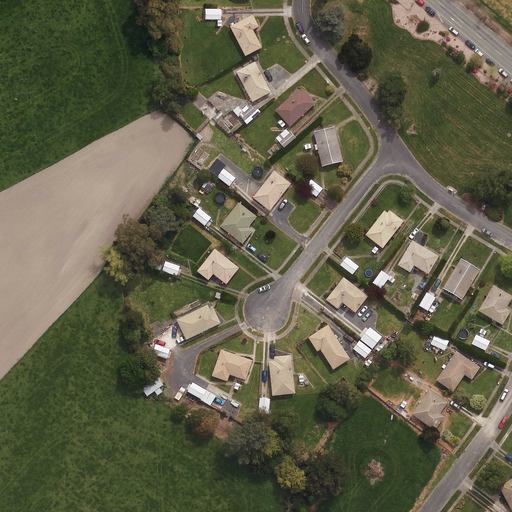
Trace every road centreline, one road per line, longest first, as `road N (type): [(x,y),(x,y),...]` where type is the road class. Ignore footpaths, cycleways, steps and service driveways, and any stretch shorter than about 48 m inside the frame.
road 1 (residential): [(267,309),(393,148)]
road 2 (residential): [(393,148),(312,38),(301,0)]
road 3 (residential): [(511,239),(433,190),(393,148)]
road 4 (residential): [(429,511),(511,394)]
